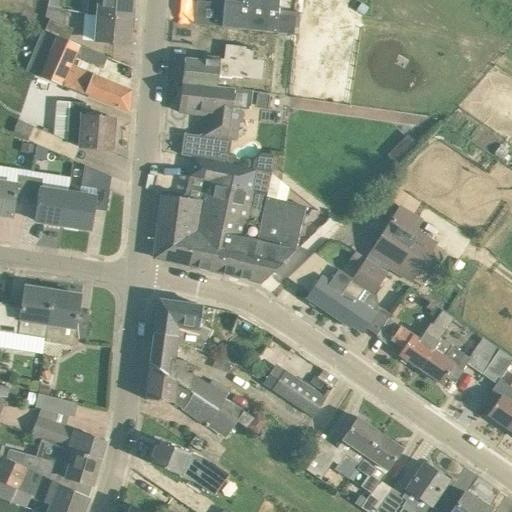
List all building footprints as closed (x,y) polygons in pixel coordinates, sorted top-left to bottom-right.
[(130,20),(131,0),(89,0),(88,16),(95,17),(130,20)] [(278,0),(244,0),(244,5),(223,3),(223,4),(223,5),(277,9),(278,0)] [(275,33),(277,9),(223,5),(223,4),(196,2),(194,25),(275,33)] [(62,26),(68,12),(47,7),(45,18),(49,20),(44,32),(56,37),(67,42),(72,30),(62,26)] [(130,20),(95,17),(93,42),(128,45),(130,20)] [(102,69),(107,58),(67,42),(56,37),(39,78),(127,112),(129,93),(67,67),(72,56),(102,69)] [(250,60),(251,50),(225,47),(224,61),(204,58),(204,63),(185,60),(182,84),(216,88),(217,78),(230,80),(230,78),(242,79),(261,81),(263,62),(250,60)] [(221,156),(223,141),(236,142),(239,109),(246,110),(246,106),(249,107),(251,92),(216,88),(182,84),(179,109),(179,113),(193,115),(211,117),(210,131),(198,136),(198,137),(197,137),(194,158),(232,166),(232,164),(232,160),(231,158),(229,157),(228,156),(221,156)] [(70,103),(67,142),(67,143),(78,148),(111,151),(114,120),(84,118),(85,104),(70,103)] [(67,143),(67,142),(53,136),(52,136),(33,128),(32,127),(26,141),(35,145),(36,145),(47,150),(61,156),(67,143)] [(194,158),(197,137),(198,137),(198,136),(196,136),(184,135),(180,156),(193,158),(194,158)] [(34,154),(35,145),(21,143),(20,152),(34,154)] [(46,161),(47,150),(36,145),(34,159),(46,161)] [(387,156),(397,166),(408,156),(397,145),(387,156)] [(232,166),(194,158),(193,158),(189,178),(207,182),(203,202),(198,229),(225,235),(256,242),(264,198),(265,198),(270,174),(232,166)] [(105,211),(108,191),(110,179),(110,178),(84,166),(80,187),(96,190),(95,198),(79,196),(67,194),(62,226),(90,230),(93,210),(105,211)] [(26,199),(29,178),(17,176),(16,186),(0,183),(0,216),(11,218),(14,197),(26,199)] [(67,194),(40,190),(41,180),(29,178),(26,199),(38,201),(34,221),(62,226),(67,194)] [(198,230),(198,229),(203,202),(163,197),(163,196),(161,196),(158,225),(198,230)] [(296,251),(299,237),(304,236),(306,226),(302,223),(305,208),(265,198),(264,198),(256,242),(225,235),(222,248),(225,249),(219,274),(261,284),(297,251),(296,251)] [(410,281),(434,245),(393,219),(369,255),(410,281)] [(225,235),(198,229),(198,230),(158,225),(154,259),(219,274),(225,249),(222,248),(225,235)] [(365,259),(355,252),(348,263),(358,269),(364,261),(365,259)] [(361,333),(372,316),(373,314),(356,303),(364,291),(371,297),(387,274),(365,259),(364,261),(358,269),(351,279),(341,293),(342,293),(328,313),(349,328),(350,326),(361,333)] [(341,293),(351,279),(341,273),(324,261),(315,275),(312,273),(303,286),(311,292),(307,299),(328,313),(342,293),(341,293)] [(0,332),(44,339),(52,293),(24,288),(21,309),(0,306),(0,332)] [(85,340),(88,320),(76,318),(79,297),(52,293),(44,339),(45,339),(44,343),(72,347),(73,338),(85,340)] [(199,327),(202,307),(158,301),(154,334),(173,337),(172,341),(189,347),(189,348),(200,352),(203,345),(209,332),(199,327)] [(399,328),(388,320),(375,338),(387,346),(390,341),(394,343),(402,349),(398,356),(419,370),(453,319),(441,311),(432,325),(430,324),(419,340),(405,331),(399,328)] [(173,337),(154,334),(153,334),(149,365),(235,423),(235,422),(244,428),(252,417),(224,399),(225,396),(208,386),(207,386),(192,377),(193,375),(184,373),(189,348),(189,347),(172,341),(173,337)] [(453,384),(462,370),(466,365),(481,375),(498,351),(481,339),(468,358),(440,340),(419,370),(440,385),(445,378),(453,384)] [(511,389),(503,382),(500,379),(511,361),(511,360),(498,351),(481,375),(496,385),(483,404),(491,410),(486,416),(508,431),(511,424),(511,389)] [(228,375),(232,365),(215,358),(212,368),(228,375)] [(235,423),(149,365),(145,400),(172,404),(206,427),(207,426),(225,438),(235,423)] [(324,398),(284,372),(271,392),(311,418),(324,398)] [(49,386),(39,384),(38,393),(48,395),(49,386)] [(37,393),(27,391),(23,405),(33,408),(37,393)] [(73,418),(76,404),(37,395),(34,408),(73,418)] [(104,442),(58,425),(37,418),(30,437),(73,452),(99,460),(104,442)] [(380,435),(356,419),(336,449),(319,438),(300,467),(319,481),(323,475),(333,462),(338,466),(344,457),(358,466),(380,435)] [(379,482),(385,474),(401,449),(380,435),(358,466),(355,470),(366,477),(359,487),(369,494),(366,499),(360,508),(365,511),(374,511),(391,490),(379,482)] [(208,462),(157,441),(147,463),(233,499),(236,492),(251,503),(257,495),(240,482),(208,462)] [(73,452),(69,466),(51,461),(51,462),(8,451),(5,460),(87,498),(99,460),(73,452)] [(82,511),(87,498),(5,460),(0,457),(0,499),(24,509),(29,496),(45,503),(45,504),(50,506),(48,511),(82,511)] [(429,507),(447,481),(423,465),(401,497),(391,490),(374,511),(398,511),(402,508),(407,511),(424,511),(429,506),(429,507)] [(485,511),(488,509),(464,493),(450,511),(485,511)] [(366,499),(360,495),(353,504),(360,508),(366,499)]
